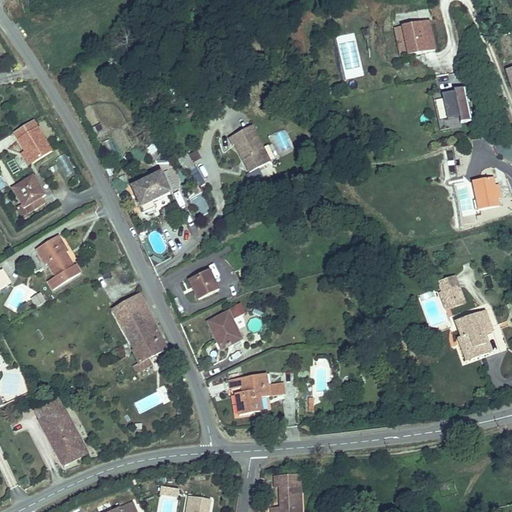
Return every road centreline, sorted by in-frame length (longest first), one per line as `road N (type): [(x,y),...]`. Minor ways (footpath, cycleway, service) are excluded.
road 1 (residential): [(216,451),(196,387),(103,185),(0,8)]
road 2 (tertiary): [(251,450),(410,438),(509,415)]
road 3 (tertiary): [(19,511),(110,469),(216,451)]
